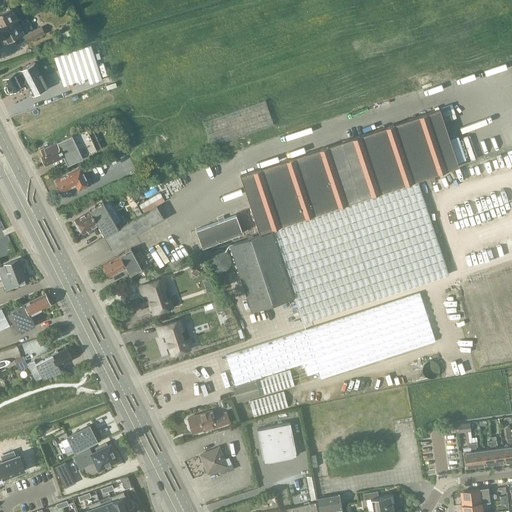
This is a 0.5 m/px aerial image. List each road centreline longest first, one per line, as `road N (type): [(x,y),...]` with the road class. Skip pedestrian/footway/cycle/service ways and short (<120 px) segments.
road 1 (unknown): [(83,274),(242,166),(511,79)]
road 2 (secondary): [(183,511),(0,146)]
